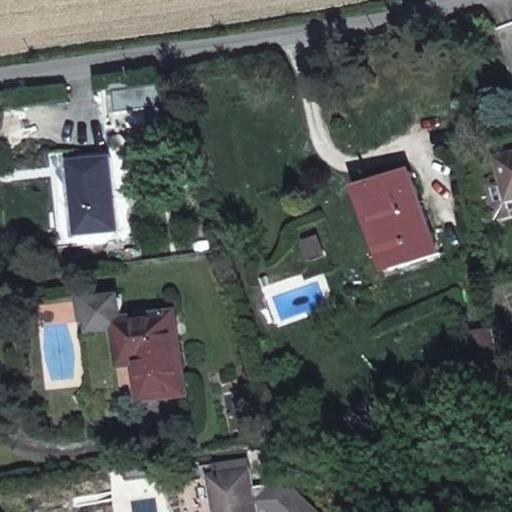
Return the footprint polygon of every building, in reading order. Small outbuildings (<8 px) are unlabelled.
[(163,85),(146,87),(148,108),(165,106),(163,85)] [(511,156),(499,159),(505,183),(509,201),(511,200),(511,156)] [(71,162),(79,236),(119,232),(112,159),(71,162)] [(412,172),(365,188),(394,270),(441,254),(412,172)] [(511,200),(509,201),(505,183),(488,187),(496,220),(511,215),(511,200)] [(321,237),(305,242),(312,262),(328,256),(321,237)] [(84,319),(91,322),(126,317),(122,294),(81,300),(84,319)] [(185,393),(174,315),(120,323),(124,350),(134,349),(136,363),(141,362),(146,398),(185,393)] [(501,363),(495,330),(474,332),(480,367),(501,363)] [(134,349),(124,350),(126,364),(136,363),(134,349)] [(222,477),(214,478),(219,511),(258,511),(257,503),(262,502),(272,511),(320,511),(286,479),(284,477),(277,485),(254,489),(250,460),(220,465),(222,477)] [(219,511),(214,478),(197,481),(202,511),(219,511)]
